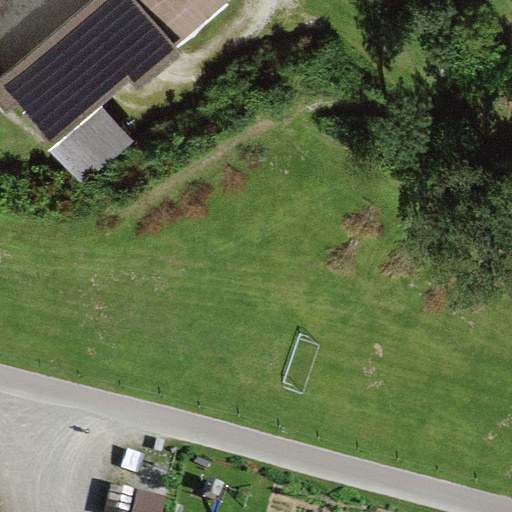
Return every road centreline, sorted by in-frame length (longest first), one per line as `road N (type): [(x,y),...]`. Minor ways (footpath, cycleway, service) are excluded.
road 1 (residential): [(511,508),(0,370)]
road 2 (unknown): [(80,392),(46,511)]
